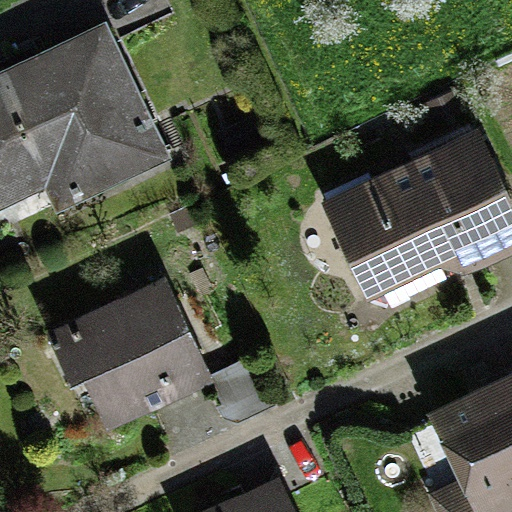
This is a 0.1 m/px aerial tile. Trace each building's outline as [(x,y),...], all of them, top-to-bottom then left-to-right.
[(26,65),(0,76),(0,227),(161,154),(109,41),(31,77),(26,65)] [(254,118),(223,133),(233,156),(265,142),(254,118)] [(511,237),(511,204),(478,134),(329,205),(372,296),(389,302),(458,269),(461,261),(511,237)] [(202,370),(161,284),(71,327),(74,335),(80,332),(91,355),(84,359),(110,413),(202,370)] [(250,357),(206,377),(227,421),(270,401),(250,357)] [(511,376),(438,411),(469,479),(437,494),(445,511),(511,511),(511,492),(511,376)] [(281,511),(273,493),(231,511),(281,511)]
